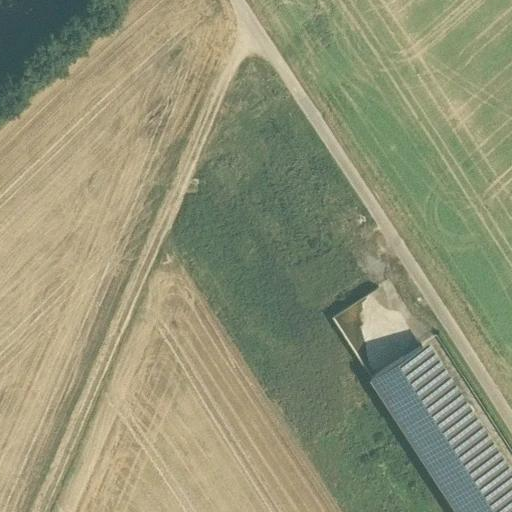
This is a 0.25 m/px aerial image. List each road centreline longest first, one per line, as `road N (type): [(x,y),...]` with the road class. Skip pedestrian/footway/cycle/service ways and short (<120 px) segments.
road 1 (track): [(511,420),(250,24)]
road 2 (track): [(163,236),(46,511)]
